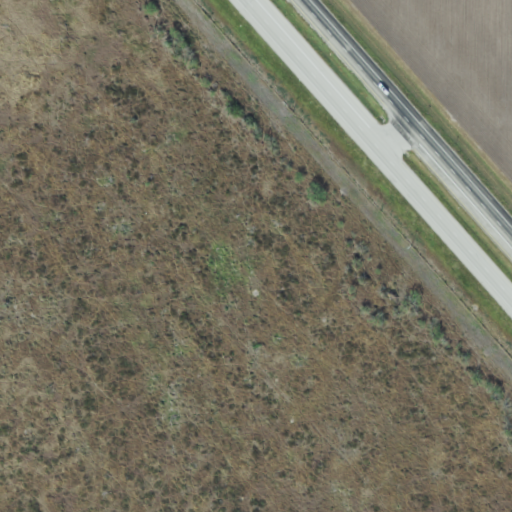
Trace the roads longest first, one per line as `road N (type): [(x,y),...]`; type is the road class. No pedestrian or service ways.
road 1 (trunk): [(243,0),(511,301)]
road 2 (trunk): [(511,228),(307,0)]
